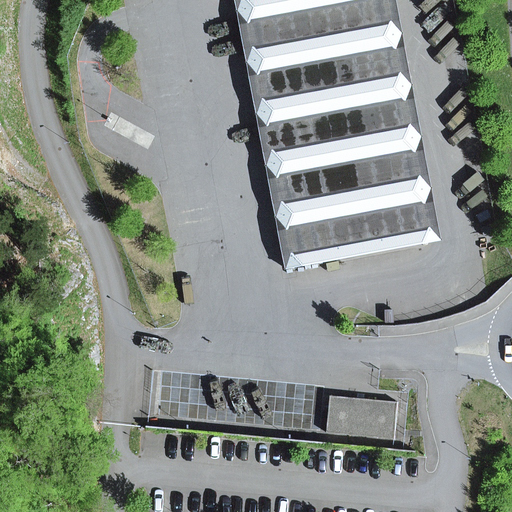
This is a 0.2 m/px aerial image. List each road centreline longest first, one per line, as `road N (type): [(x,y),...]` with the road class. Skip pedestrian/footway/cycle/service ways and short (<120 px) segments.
road 1 (track): [(117,335),(112,272),(37,86),(35,0)]
road 2 (track): [(122,511),(117,335)]
